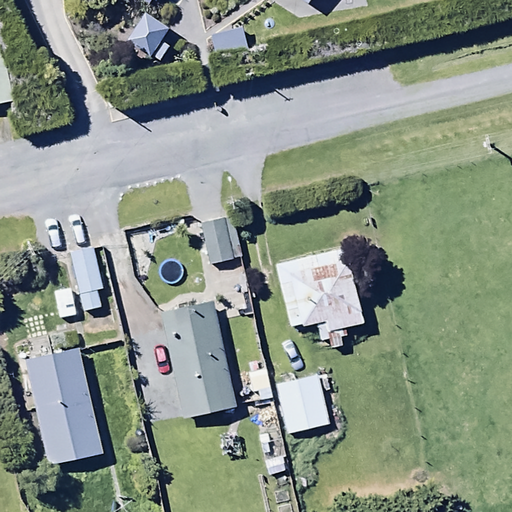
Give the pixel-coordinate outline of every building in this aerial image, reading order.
[(168,26),(143,10),(124,39),(148,55),(150,53),(158,59),(168,44),(159,39),(168,26)] [(222,51),(192,57),(189,58),(194,82),(227,75),(222,51)] [(0,54),(0,100),(9,99),(0,54)] [(207,245),(179,251),(188,289),(216,283),(207,245)] [(322,273),(255,289),(253,290),(268,355),(295,349),(300,366),(308,364),(310,372),(319,370),(317,363),(324,361),(322,352),(341,347),(322,273)] [(49,278),(49,279),(61,335),(78,331),(74,313),(79,312),(71,274),(49,278)] [(139,338),(140,340),(161,442),(213,432),(191,327),(139,338)] [(10,386),(4,387),(28,491),(79,479),(56,375),(30,380),(26,360),(5,365),(10,386)] [(296,400),(255,409),(254,410),(265,458),(307,449),(296,400)]
